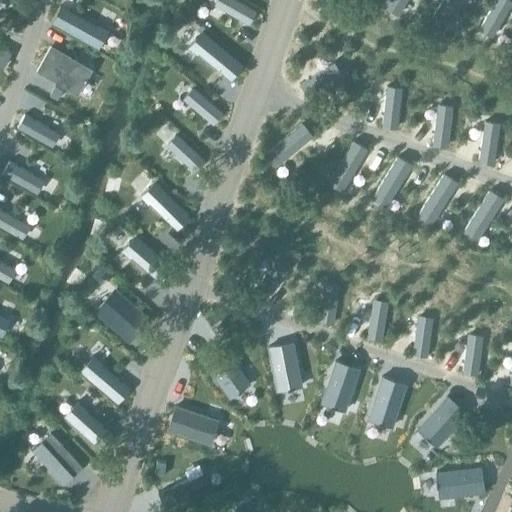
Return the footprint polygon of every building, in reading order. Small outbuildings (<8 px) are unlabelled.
[(235,0),(217,0),(214,5),(249,24),(256,11),(235,0)] [(389,0),(385,7),(397,15),(407,0),(389,0)] [(443,0),(430,21),(442,30),(462,0),(443,0)] [(511,2),(507,0),(497,0),(478,29),(491,37),(511,5),(511,2)] [(61,6),(52,22),(97,48),(107,32),(61,6)] [(161,8),(150,39),(171,47),(183,16),(161,8)] [(321,49),(327,31),(316,28),(310,45),(321,49)] [(202,31),(189,46),(231,80),(243,65),(202,31)] [(0,47),(0,67),(2,68),(11,53),(0,47)] [(50,47),(37,70),(78,93),(91,69),(50,47)] [(335,62),(301,86),(309,98),(343,75),(335,62)] [(387,86),(381,127),(396,129),(402,88),(387,86)] [(192,88),(183,99),(213,125),(222,113),(192,88)] [(438,104),(432,145),(447,148),(453,106),(438,104)] [(134,134),(157,139),(162,115),(139,110),(134,134)] [(25,115),(17,128),(51,148),(59,134),(25,115)] [(484,121),(478,162),(493,165),(499,123),(484,121)] [(302,123),(264,156),(274,167),(312,134),(302,123)] [(81,150),(90,153),(96,137),(87,134),(81,150)] [(176,134),(166,146),(195,173),(205,161),(176,134)] [(117,163),(122,141),(97,136),(92,158),(117,163)] [(353,141),(328,182),(341,190),(366,149),(353,141)] [(318,173),(331,153),(319,145),(306,165),(318,173)] [(454,168),(475,172),(479,151),(458,147),(454,168)] [(166,191),(183,177),(165,155),(148,169),(166,191)] [(397,157),(372,198),(385,206),(410,165),(397,157)] [(508,184),(511,166),(511,160),(497,157),(492,181),(508,184)] [(10,161),(2,175),(36,194),(44,180),(10,161)] [(443,174),(418,215),(431,223),(456,182),(443,174)] [(154,181),(142,194),(176,230),(190,217),(154,181)] [(262,217),(274,187),(263,182),(251,212),(262,217)] [(489,190),(464,232),(477,240),(502,198),(489,190)] [(78,219),(110,229),(115,213),(84,203),(78,219)] [(312,235),(318,209),(294,204),(289,230),(312,235)] [(0,209),(0,227),(22,240),(30,226),(0,209)] [(135,235),(123,248),(160,282),(173,268),(135,235)] [(0,260),(0,279),(8,284),(16,270),(0,260)] [(276,261),(251,292),(263,301),(288,270),(276,261)] [(43,267),(39,279),(69,290),(73,279),(43,267)] [(0,307),(8,284),(0,280),(0,307)] [(325,282),(318,321),(333,324),(340,284),(325,282)] [(115,287),(94,311),(130,343),(150,319),(115,287)] [(373,299),(366,339),(381,341),(388,302),(373,299)] [(451,300),(444,311),(456,318),(462,307),(451,300)] [(418,315),(411,355),(426,357),(433,318),(418,315)] [(0,316),(0,336),(1,337),(8,320),(0,316)] [(468,334),(461,373),(476,376),(483,336),(468,334)] [(268,347),(277,390),(300,386),(292,343),(268,347)] [(203,361),(229,397),(248,383),(223,347),(203,361)] [(92,357),(79,372),(117,403),(130,390),(92,357)] [(336,361),(321,402),(344,410),(358,369),(336,361)] [(381,377),(368,419),(391,426),(404,384),(381,377)] [(187,406),(199,406),(200,390),(187,389),(187,406)] [(446,397),(417,430),(435,445),(464,412),(446,397)] [(77,401),(63,417),(101,449),(113,436),(77,401)] [(168,429),(209,444),(217,421),(175,407),(168,429)] [(0,431),(0,454),(11,457),(16,435),(0,431)] [(50,432),(31,450),(63,484),(82,467),(50,432)] [(480,467),(436,473),(439,497),(483,491),(480,467)] [(317,499),(319,487),(304,484),(302,497),(317,499)] [(174,485),(169,511),(207,511),(211,491),(174,485)]
